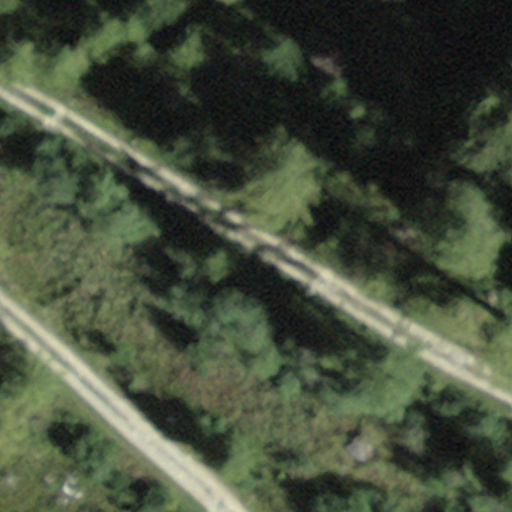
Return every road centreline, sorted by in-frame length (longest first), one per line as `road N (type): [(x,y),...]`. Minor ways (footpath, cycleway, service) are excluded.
road 1 (track): [(511,393),(0,84)]
road 2 (track): [(0,306),(182,459),(229,511)]
